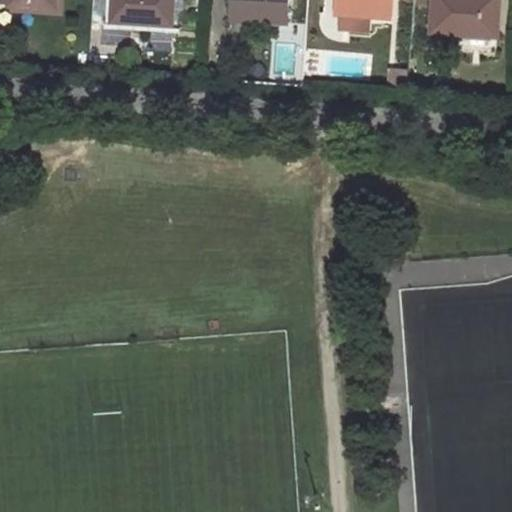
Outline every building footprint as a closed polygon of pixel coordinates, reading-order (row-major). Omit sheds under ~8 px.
[(57,12),(58,0),(13,0),(13,8),(57,12)] [(175,24),(176,0),(114,0),(113,20),(175,24)] [(288,0),(235,0),(234,18),(287,22),(288,0)] [(394,0),(337,0),(336,12),(394,15),(394,0)] [(493,0),(426,0),(424,27),(491,32),(493,0)]
